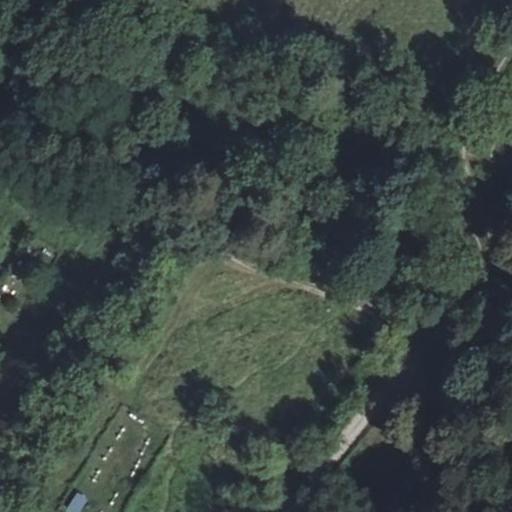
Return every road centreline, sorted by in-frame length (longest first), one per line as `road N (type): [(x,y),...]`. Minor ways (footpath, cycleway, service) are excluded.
road 1 (track): [(441,339),(374,304),(236,258),(175,227),(128,230),(103,242),(0,406)]
road 2 (track): [(275,511),(402,382),(417,383),(432,408),(391,511)]
road 3 (track): [(417,383),(480,290),(487,260),(486,226),(463,155)]
